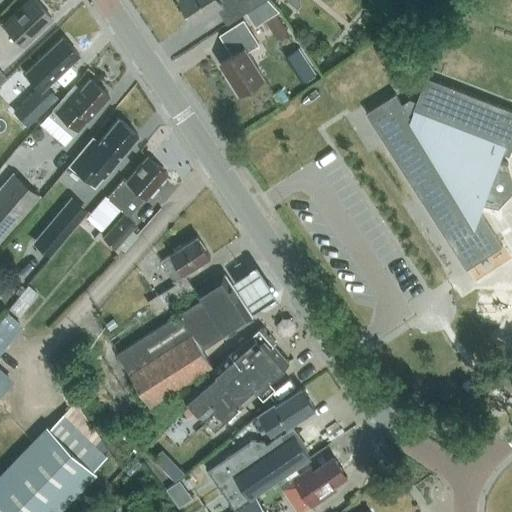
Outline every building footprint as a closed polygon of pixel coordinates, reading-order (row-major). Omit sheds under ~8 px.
[(28,0),(3,24),(22,44),(51,16),(35,0),(28,0)] [(228,23),(248,11),(267,0),(240,0),(241,0),(240,0),(182,0),(196,21),(223,4),(226,9),(221,12),(228,23)] [(249,13),(250,12),(249,12),(253,9),(261,23),(266,19),(278,12),(279,11),(269,0),(267,0),(248,11),(249,13)] [(456,18),(447,5),(421,24),(430,36),(456,18)] [(278,12),(266,19),(272,29),(284,22),(278,12)] [(248,51),(260,44),(245,20),(221,35),(234,54),(222,62),(241,92),(265,77),(248,51)] [(13,110),(26,125),(56,97),(45,85),(79,54),(62,36),(23,72),(38,87),(13,110)] [(502,151),(510,154),(511,149),(511,109),(427,76),(418,101),(411,98),(403,103),(396,93),(367,112),(468,268),(504,245),(480,208),(483,199),(499,206),(511,192),(511,172),(508,163),(499,159),(502,151)] [(87,119),(87,118),(108,94),(89,77),(69,102),(63,96),(53,108),(76,129),(78,130),(87,119)] [(53,108),(41,123),(64,143),(76,129),(53,108)] [(94,184),(115,158),(116,159),(137,133),(117,117),(97,141),(92,137),(70,164),(94,184)] [(116,205),(120,209),(136,190),(145,198),(167,173),(147,156),(126,179),(124,177),(106,197),(104,195),(88,213),(99,224),(116,205)] [(0,238),(38,195),(16,176),(0,194),(0,238)] [(60,212),(44,231),(58,242),(73,224),(60,212)] [(136,224),(123,212),(101,236),(115,248),(117,246),(131,230),(136,224)] [(131,230),(117,246),(123,251),(137,235),(131,230)] [(186,273),(212,256),(199,236),(162,260),(177,283),(162,293),(169,304),(195,287),(186,273)] [(254,262),(232,277),(252,306),(274,292),(254,262)] [(224,275),(199,291),(204,298),(118,354),(151,405),(214,365),(203,349),(251,317),(224,275)] [(19,315),(37,293),(28,284),(9,307),(19,315)] [(162,293),(149,302),(157,314),(170,305),(169,304),(162,293)] [(0,352),(23,326),(5,311),(0,317),(0,376),(4,372),(0,368),(0,352)] [(216,431),(227,422),(247,403),(262,389),(261,388),(290,362),(275,344),(278,341),(264,325),(215,369),(185,395),(216,431)] [(78,401),(63,380),(56,385),(71,406),(78,401)] [(275,403),(261,412),(261,413),(272,430),(286,421),(289,425),(316,407),(302,387),(276,404),(275,403)] [(109,455),(65,413),(51,427),(48,425),(0,473),(0,511),(59,511),(97,473),(94,470),(109,455)] [(205,492),(215,485),(218,489),(220,487),(222,489),(202,503),(209,511),(231,511),(277,480),(286,475),(286,474),(296,467),(311,457),(296,434),(287,440),(283,435),(267,445),(265,442),(254,440),(250,442),(196,479),(205,492)] [(163,447),(150,459),(172,482),(185,470),(163,447)] [(283,489),(296,480),(314,505),(314,504),(337,489),(334,485),(348,476),(335,456),(315,470),(312,467),(301,474),(296,467),(286,474),(286,475),(277,480),(283,489)] [(257,511),(251,502),(235,511),(257,511)]
